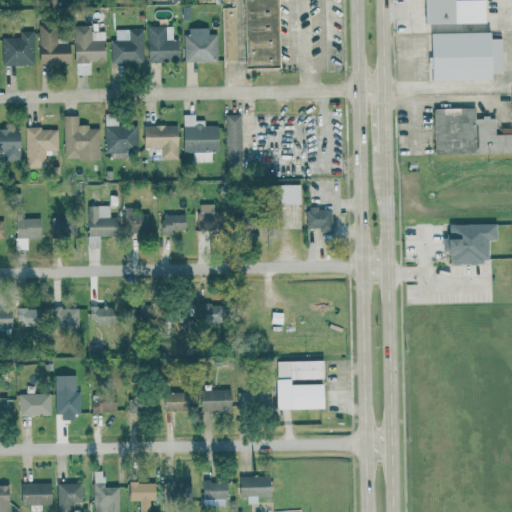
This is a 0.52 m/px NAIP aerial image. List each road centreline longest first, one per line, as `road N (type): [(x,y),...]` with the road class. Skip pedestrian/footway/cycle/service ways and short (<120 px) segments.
road 1 (secondary): [(357,0),(367,511)]
road 2 (residential): [(0,448),(392,443)]
road 3 (residential): [(0,270),(388,265)]
road 4 (residential): [(0,96),(384,89)]
road 5 (secondary): [(393,511),(386,150)]
